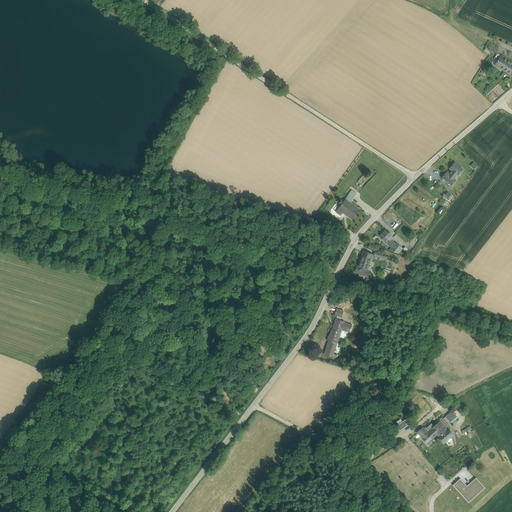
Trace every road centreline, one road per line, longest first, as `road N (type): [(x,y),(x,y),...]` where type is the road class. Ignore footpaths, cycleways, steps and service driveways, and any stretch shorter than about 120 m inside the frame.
road 1 (track): [(511,335),(0,171)]
road 2 (unclassified): [(414,176),(349,253),(305,339),(174,511)]
road 3 (unclassified): [(143,0),(414,176)]
road 4 (unclassified): [(511,92),(414,176)]
